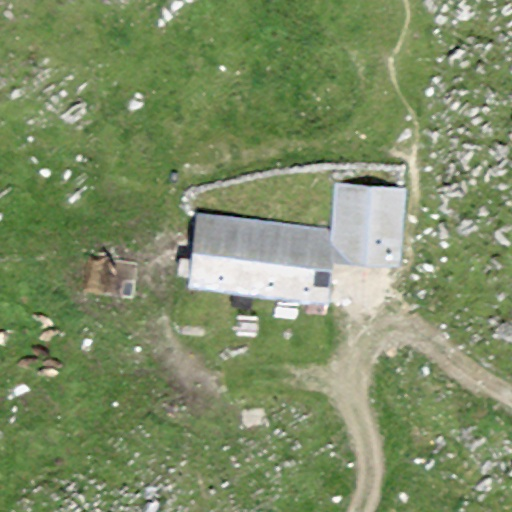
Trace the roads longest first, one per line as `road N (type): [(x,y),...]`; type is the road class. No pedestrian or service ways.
road 1 (track): [(355,511),(372,465),(345,365),(354,330),(374,305)]
road 2 (track): [(374,305),(511,394)]
